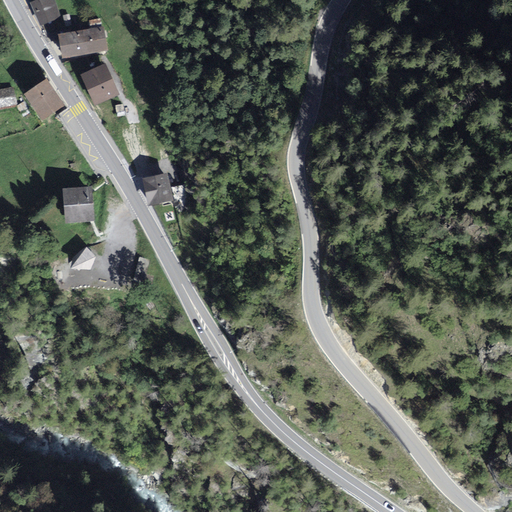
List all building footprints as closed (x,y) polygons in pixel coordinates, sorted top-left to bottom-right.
[(53,0),(42,0),(33,4),(41,24),(60,16),(53,0)] [(102,28),(61,36),(65,56),(106,48),(102,28)] [(103,66),(83,75),(96,102),(116,93),(103,66)] [(47,79),(24,94),(42,120),(64,106),(47,79)] [(13,87),(0,89),(0,107),(17,104),(13,87)] [(167,175),(143,180),(148,205),(172,200),(167,175)] [(90,190),(66,191),(68,221),(92,219),(90,190)] [(90,271),(97,252),(82,246),(75,265),(90,271)]
